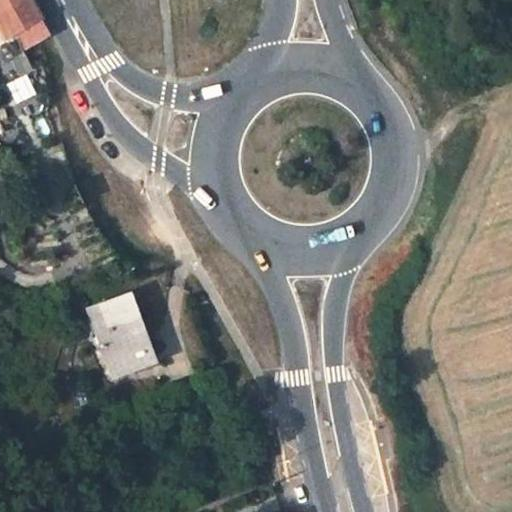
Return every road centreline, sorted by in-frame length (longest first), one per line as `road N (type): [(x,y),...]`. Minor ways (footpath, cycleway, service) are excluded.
road 1 (primary): [(347,511),(332,367),(360,228)]
road 2 (primary): [(275,242),(345,511)]
road 3 (tertiary): [(79,25),(95,85),(139,145),(227,199)]
road 4 (tertiary): [(245,99),(145,88),(115,69),(79,25)]
road 5 (primary): [(360,228),(390,178),(381,121),(363,98)]
